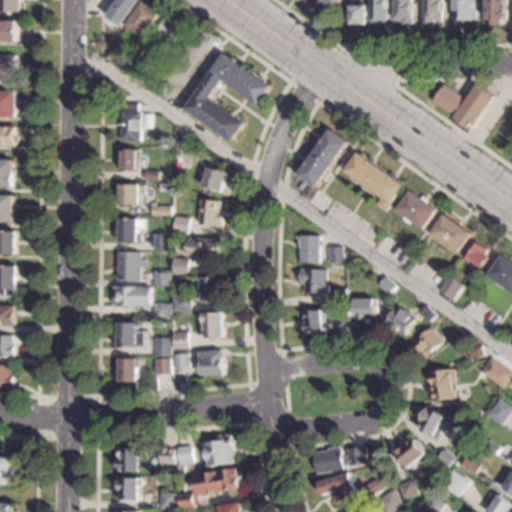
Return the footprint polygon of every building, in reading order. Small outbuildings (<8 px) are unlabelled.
[(21,0),(21,2),(20,2),(20,10),(19,10),(19,12),(0,12),(0,0),(21,0)] [(141,0),(122,27),(107,16),(115,5),(109,0),(141,0)] [(336,0),(322,20),(316,15),(315,17),(306,11),(313,0),(336,0)] [(388,0),(388,26),(371,25),(371,0),(388,0)] [(413,0),(413,18),(415,18),(415,23),(412,25),(406,25),(404,24),(404,22),(395,21),(395,0),(413,0)] [(443,0),(443,21),(435,21),(435,27),(423,27),(423,0),(443,0)] [(475,0),(476,1),(476,10),(474,12),(474,22),(466,22),(465,27),(455,27),(455,0),(475,0)] [(506,0),(506,20),(502,20),(501,25),(487,25),(487,0),(506,0)] [(162,13),(145,38),(140,35),(138,37),(134,34),(135,32),(127,26),(145,1),(162,13)] [(366,6),(368,6),(367,25),(351,25),(352,6),(361,6),(361,4),(366,4),(366,6)] [(174,21),(175,19),(181,23),(179,25),(185,29),(177,40),(180,42),(177,45),(175,43),(170,50),(161,44),(165,38),(156,32),(168,16),(174,21)] [(22,41),(17,41),(17,43),(0,42),(0,20),(22,21),(22,41)] [(128,54),(119,67),(107,58),(115,46),(128,54)] [(273,87),(260,106),(247,96),(224,80),(212,99),(234,115),(247,123),(233,142),(187,109),(209,78),(207,76),(211,69),(214,71),(226,54),(273,87)] [(17,76),(0,76),(0,56),(17,56),(17,76)] [(155,68),(145,81),(131,71),(141,58),(155,68)] [(496,97),(473,131),(472,130),(469,134),(453,123),(457,118),(433,102),(445,85),(468,101),(479,85),(496,97)] [(18,118),(0,118),(0,92),(19,92),(18,118)] [(138,113),(141,113),(141,142),(122,142),(122,130),(120,130),(120,123),(122,123),(122,112),(123,112),(123,103),(138,104),(138,113)] [(20,133),(17,133),(16,145),(0,145),(0,127),(20,127),(20,133)] [(351,142),(317,189),(299,175),(332,128),(351,142)] [(511,143),(511,150),(505,161),(482,145),(492,130),(511,143)] [(190,156),(175,156),(176,141),(190,141),(190,156)] [(139,172),(134,172),(134,175),(129,175),(129,171),(121,171),(121,164),(119,164),(119,158),(122,158),(122,150),(140,150),(139,172)] [(369,159),(371,156),(377,160),(375,163),(392,175),(394,172),(399,176),(397,179),(406,186),(388,211),(378,205),(382,199),(376,195),(378,193),(363,182),(361,185),(353,179),(355,177),(347,171),(360,153),(369,159)] [(15,188),(0,188),(0,160),(15,160),(15,188)] [(229,173),(224,192),(215,190),(215,192),(207,190),(208,188),(201,186),(203,181),(205,181),(206,175),(204,174),(205,169),(208,170),(209,168),(229,173)] [(160,180),(145,181),(145,171),(160,171),(160,180)] [(145,195),(140,195),(140,205),(120,204),(121,185),(145,185),(145,195)] [(423,198),(425,197),(431,202),(430,203),(441,210),(427,230),(417,224),(415,225),(408,220),(409,218),(399,211),(413,191),(423,198)] [(14,205),(18,205),(17,210),(14,210),(14,226),(8,225),(8,223),(0,223),(0,195),(15,195),(14,205)] [(222,201),(221,212),(224,212),(222,227),(198,225),(201,199),(222,201)] [(173,217),(152,216),(152,207),(173,207),(173,217)] [(475,234),(461,255),(450,247),(449,249),(442,244),(443,242),(433,235),(447,215),(475,234)] [(191,219),(189,236),(174,234),(176,217),(191,219)] [(138,234),(141,234),(141,242),(120,242),(120,219),(138,219),(138,234)] [(17,256),(0,256),(0,232),(18,232),(17,256)] [(172,252),(156,252),(156,235),(172,236),(172,252)] [(321,237),(320,264),(300,263),(301,249),(299,249),(299,237),(301,238),(301,236),(321,237)] [(223,248),(219,248),(219,257),(190,257),(190,239),(223,240),(223,248)] [(490,249),(487,254),(492,258),(484,269),(465,255),(476,239),(490,249)] [(345,263),(330,264),(329,248),(344,247),(345,263)] [(142,260),(146,260),(146,268),(141,268),(141,282),(118,281),(118,252),(142,253),(142,260)] [(511,260),(511,291),(507,288),(506,289),(499,284),(499,283),(489,276),(504,255),(511,260)] [(189,273),(173,273),(173,262),(189,262),(189,273)] [(18,290),(16,290),(16,298),(5,298),(6,290),(0,290),(0,267),(18,267),(18,290)] [(328,270),(327,286),(330,286),(330,294),(327,293),(327,295),(318,294),(318,295),(313,295),(313,293),(300,293),(301,269),(328,270)] [(172,287),(153,286),(153,271),(172,271),(172,287)] [(463,286),(453,301),(439,291),(449,276),(463,286)] [(221,277),(220,303),(197,302),(197,277),(221,277)] [(398,287),(389,296),(379,286),(388,277),(398,287)] [(151,307),(113,306),(113,287),(152,287),(151,307)] [(348,305),(334,305),(333,290),(347,289),(348,305)] [(193,312),(172,312),(173,296),(193,297),(193,312)] [(379,319),(371,319),(371,324),(364,324),(365,320),(353,320),(353,300),(379,300),(379,319)] [(171,322),(153,322),(154,304),(171,304),(171,322)] [(16,326),(0,326),(0,305),(16,305),(16,326)] [(411,313),(409,316),(416,320),(405,338),(396,332),(398,330),(386,323),(398,305),(411,313)] [(438,317),(430,324),(420,312),(428,305),(438,317)] [(326,322),(324,322),(325,331),(304,333),(303,311),(325,309),(326,322)] [(349,324),(334,325),(333,310),(347,309),(349,324)] [(223,339),(201,339),(201,325),(204,325),(204,313),(223,313),(223,339)] [(137,332),(146,332),(146,348),(119,348),(119,324),(137,324),(137,332)] [(444,344),(428,356),(425,352),(421,355),(413,343),(432,329),(444,344)] [(189,349),(173,349),(173,333),(189,333),(189,349)] [(14,345),(17,345),(16,357),(0,357),(0,335),(14,336),(14,345)] [(171,357),(154,356),(154,339),(171,339),(171,357)] [(484,355),(470,359),(467,350),(482,346),(484,355)] [(225,375),(201,377),(199,352),(223,350),(225,375)] [(179,355),(188,354),(190,369),(175,370),(173,353),(179,352),(179,355)] [(511,371),(511,378),(504,389),(482,373),(493,358),(511,371)] [(171,375),(154,375),(154,359),(171,360),(171,375)] [(137,382),(119,382),(119,375),(116,375),(116,366),(119,366),(119,360),(137,360),(137,382)] [(14,372),(16,372),(16,388),(0,387),(0,365),(14,366),(14,372)] [(456,390),(455,390),(455,399),(454,402),(448,402),(446,401),(434,402),(432,371),(454,369),(456,390)] [(511,405),(511,413),(503,426),(488,415),(501,397),(511,405)] [(445,415),(434,437),(419,430),(422,424),(419,422),(427,407),(445,415)] [(234,455),(232,456),(233,463),(207,468),(203,445),(221,442),(221,437),(231,435),(234,455)] [(426,454),(408,470),(394,454),(400,449),(399,447),(404,442),(407,444),(413,439),(426,454)] [(502,448),(497,456),(484,447),(490,440),(502,448)] [(193,464),(179,465),(177,449),(191,447),(193,464)] [(340,449),(341,449),(342,458),(346,457),(346,450),(359,448),(361,465),(343,468),(344,471),(316,474),(313,452),(327,451),(327,449),(340,447),(340,449)] [(141,450),(142,450),(145,453),(145,458),(143,460),(143,463),(146,463),(146,473),(117,473),(117,458),(120,458),(122,455),(122,449),(141,448),(141,450)] [(175,450),(175,465),(160,464),(160,449),(175,450)] [(456,459),(448,468),(437,457),(445,449),(456,459)] [(482,466),(475,476),(461,466),(468,456),(482,466)] [(0,458),(11,459),(10,468),(14,469),(13,476),(10,475),(9,486),(0,485),(0,458)] [(240,490),(197,497),(194,476),(237,470),(240,490)] [(470,482),(460,498),(443,486),(454,470),(470,482)] [(355,494),(347,496),(348,501),(335,504),(332,493),(322,496),(318,482),(349,473),(355,494)] [(511,494),(503,488),(511,474),(511,494)] [(140,502),(120,501),(120,493),(118,493),(118,478),(141,479),(140,502)] [(384,488),(367,500),(360,491),(378,479),(384,488)] [(418,495),(404,500),(399,485),(413,481),(418,495)] [(403,505),(392,511),(383,511),(376,500),(393,490),(403,505)] [(195,508),(181,510),(179,495),(193,493),(195,508)] [(176,494),(176,509),(161,509),(161,494),(176,494)] [(446,504),(440,511),(429,511),(424,508),(433,495),(446,504)] [(511,503),(511,510),(510,511),(488,511),(500,495),(511,503)] [(0,511),(0,503),(13,504),(12,511),(0,511)] [(242,511),(220,511),(219,506),(241,503),(242,511)]
